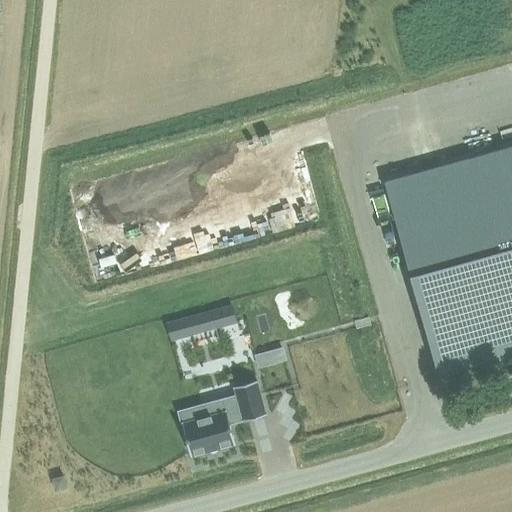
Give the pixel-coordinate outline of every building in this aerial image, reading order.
[(223,144),(209,146),(211,159),(224,157),(223,144)] [(511,146),(388,181),(442,375),(511,355),(511,146)] [(190,163),(207,158),(205,149),(187,153),(190,163)] [(265,223),(296,222),(296,191),(265,192),(265,223)] [(217,310),(216,310),(221,326),(237,322),(233,306),(217,310)] [(183,319),(167,324),(171,340),(188,335),(183,319)] [(282,348),(256,355),(260,368),(286,361),(282,348)] [(180,409),(178,410),(190,454),(232,443),(228,424),(265,415),(256,382),(234,387),(236,393),(240,392),(241,396),(237,397),(238,402),(196,413),(194,406),(180,409)] [(64,476),(53,479),(56,490),(67,487),(64,476)]
